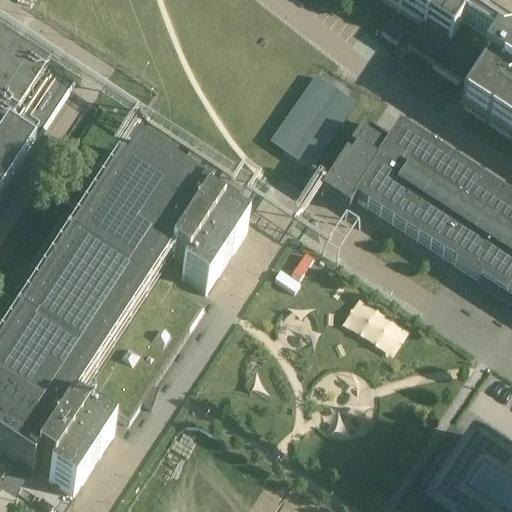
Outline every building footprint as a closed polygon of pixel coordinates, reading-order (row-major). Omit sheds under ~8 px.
[(465,76),(472,80),(508,25),(486,10),(487,8),(486,7),(488,4),(487,0),(379,0),(397,11),(396,12),(399,14),(400,13),(422,28),(421,29),(422,29),(406,53),(408,54),(413,47),(435,62),(431,69),(458,87),(465,76)] [(511,24),(509,23),(508,25),(472,80),(475,83),(459,108),(511,141),(511,24)] [(397,47),(404,37),(387,26),(380,37),(397,47)] [(0,193),(31,146),(32,147),(71,87),(70,87),(18,53),(16,57),(6,51),(9,47),(0,41),(0,193)] [(312,172),(355,103),(313,77),(270,146),(312,172)] [(511,207),(511,206),(511,207),(499,199),(498,198),(487,191),(486,190),(485,190),(474,183),(473,182),(462,175),(462,174),(461,174),(460,174),(449,166),(448,165),(448,166),(436,158),(437,158),(435,157),(435,158),(424,150),(423,149),(411,142),(410,141),(398,133),(392,141),(391,142),(392,142),(387,149),(362,132),(350,151),(354,154),(350,161),(345,158),(321,196),(349,214),(356,202),(366,209),(367,210),(378,217),(379,218),(380,218),(391,225),(392,226),(403,233),(403,234),(405,234),(416,242),(417,243),(417,242),(429,250),(430,251),(441,258),(442,259),(454,266),(455,267),(455,268),(478,283),(479,283),(480,284),(491,291),(493,292),(504,299),(506,300),(511,304),(511,207)] [(132,156),(119,176),(0,357),(0,456),(32,478),(37,470),(51,479),(48,483),(71,498),(112,437),(87,421),(96,407),(129,428),(153,392),(158,395),(169,378),(163,376),(205,313),(172,291),(181,277),(183,278),(181,280),(183,282),(184,280),(206,294),(204,296),(206,297),(247,234),(223,219),(220,224),(205,214),(210,206),(132,156)] [(511,511),(511,465),(470,437),(420,511),(511,511)]
